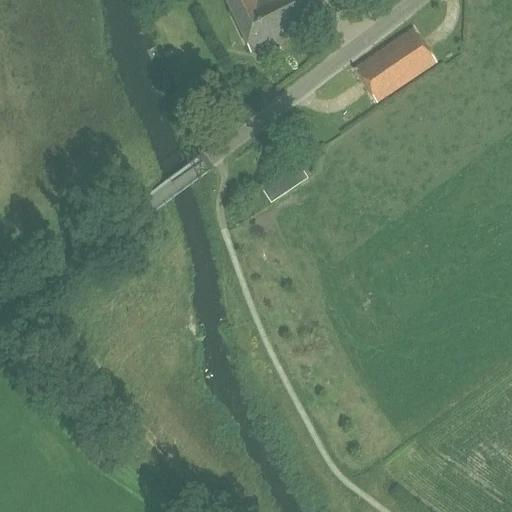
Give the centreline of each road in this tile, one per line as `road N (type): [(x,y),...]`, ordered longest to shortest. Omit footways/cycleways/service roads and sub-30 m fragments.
road 1 (unclassified): [(423,0),(205,164)]
road 2 (unclassified): [(0,320),(205,164)]
